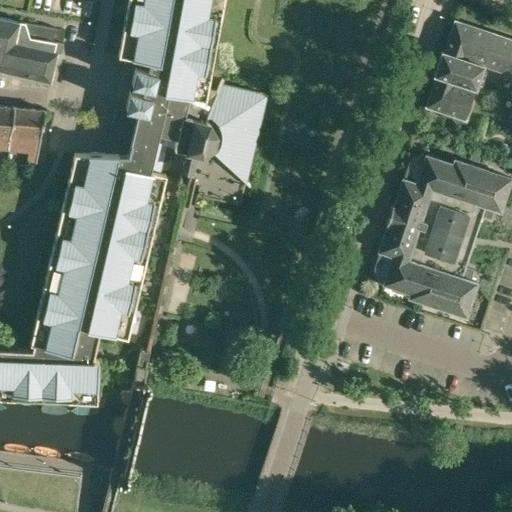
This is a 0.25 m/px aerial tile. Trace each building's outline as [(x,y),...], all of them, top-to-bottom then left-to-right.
[(128,0),(119,54),(150,61),(149,70),(136,68),(133,82),(136,83),(134,90),(131,90),(127,106),(130,106),(129,108),(119,152),(76,151),(30,341),(34,342),(32,347),(0,346),(0,396),(98,401),(99,358),(93,358),(96,345),(124,352),(166,173),(160,171),(166,144),(175,146),(175,147),(184,149),(186,150),(195,152),(198,152),(200,152),(202,152),(204,152),(206,151),(208,150),(210,149),(211,148),(212,146),(214,145),(219,148),(216,151),(215,150),(214,151),(250,185),(251,184),(246,180),(267,93),(222,83),(224,78),(223,77),(217,90),(208,88),(223,0),(128,0)] [(20,22),(0,17),(0,67),(9,70),(51,80),(60,41),(54,40),(56,27),(20,20),(20,22)] [(437,75),(427,106),(467,120),(467,119),(466,118),(484,65),(511,73),(511,37),(456,19),(445,51),(443,50),(435,74),(437,75)] [(15,106),(0,104),(0,146),(7,147),(15,106)] [(46,109),(15,106),(7,147),(27,149),(27,161),(37,162),(39,151),(46,109)] [(132,381),(141,383),(195,152),(186,150),(132,381)] [(379,250),(380,250),(375,265),(375,266),(374,268),(375,269),(375,271),(375,273),(376,274),(377,276),(379,278),(380,279),(382,280),(384,281),(383,281),(411,291),(410,295),(430,301),(430,302),(439,305),(466,314),(467,311),(467,309),(475,285),(476,285),(477,281),(470,279),(474,267),(466,265),(467,261),(470,253),(479,227),(481,219),(482,216),(490,219),(494,206),(502,209),(503,206),(502,205),(510,181),(511,181),(511,177),(455,158),(454,162),(426,153),(424,153),(422,153),(419,153),(417,154),(415,155),(414,156),(412,157),(412,158),(410,159),(410,160),(404,177),(403,176),(395,202),(393,202),(387,223),(388,223),(379,250)] [(141,383),(132,381),(109,481),(118,483),(119,485),(120,486),(122,487),(124,487),(126,486),(127,485),(128,484),(129,482),(129,480),(128,478),(147,393),(149,392),(150,390),(150,389),(150,387),(150,385),(148,383),(147,382),(145,382),(143,382),(141,383)] [(110,511),(115,491),(118,483),(109,481),(101,511),(110,511)]
